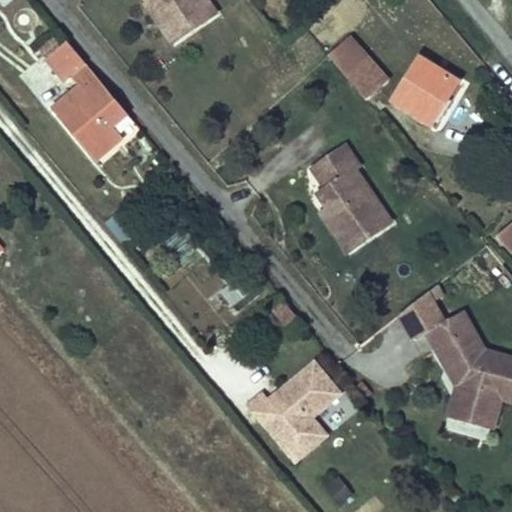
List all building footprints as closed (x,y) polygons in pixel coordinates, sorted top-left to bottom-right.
[(208,0),(152,0),(181,46),(220,19),(208,0)] [(334,57),(374,106),(396,87),(357,43),(334,57)] [(137,119),(76,44),(55,61),(75,85),(84,80),(91,89),(62,114),(106,163),(134,140),(125,130),(137,119)] [(454,111),(465,91),(426,67),(402,106),(433,126),(446,106),(454,111)] [(363,183),(367,180),(352,157),(317,181),(330,203),(323,209),(357,259),(396,233),(363,183)] [(245,310),(269,291),(257,276),(233,296),(245,310)] [(311,331),(288,303),(277,312),(300,340),(311,331)] [(485,434),(494,403),(508,407),(511,407),(511,364),(491,359),(469,319),(433,340),(465,399),(458,426),(485,434)] [(360,402),(333,370),(285,409),(280,402),(266,413),(270,419),(313,471),(346,444),(331,426),(360,402)] [(485,434),(500,438),(508,407),(494,403),(485,434)]
